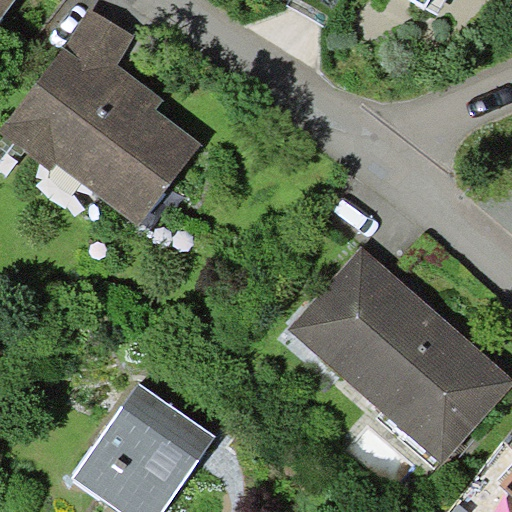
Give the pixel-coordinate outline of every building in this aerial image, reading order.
[(0,0),(0,19),(15,0),(0,0)] [(429,0),(409,0),(425,8),(429,0)] [(62,46),(0,130),(0,133),(51,171),(56,165),(138,226),(200,143),(155,110),(164,99),(118,65),(135,36),(91,7),(62,46)] [(511,384),(511,375),(361,245),(287,329),(443,464),(511,384)] [(121,511),(164,511),(217,436),(140,382),(73,479),(121,511)] [(511,468),(499,482),(511,494),(511,468)]
